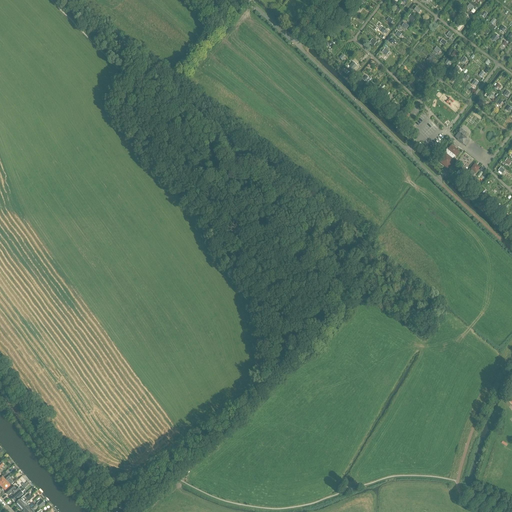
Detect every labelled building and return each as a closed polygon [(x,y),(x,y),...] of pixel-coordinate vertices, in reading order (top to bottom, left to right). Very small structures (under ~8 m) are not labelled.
[(461,135),(466,139),(469,135),(461,128),(459,130),(459,131),(455,138),(458,140),(461,135)] [(458,140),(457,140),(463,145),(463,144),(465,146),(469,141),(466,139),(461,135),(458,140)] [(440,163),(447,169),(454,161),(452,159),(455,156),(456,156),(459,152),(451,146),(448,150),(447,149),(444,154),(445,155),(440,163)] [(471,169),(476,173),(479,168),(474,164),(471,169)] [(13,466),(3,475),(4,477),(14,467),(13,466)] [(0,485),(1,487),(6,481),(10,478),(9,476),(5,480),(2,477),(0,479),(0,485)] [(6,481),(1,487),(2,488),(2,489),(4,491),(5,491),(11,486),(13,484),(9,479),(7,481),(6,481)] [(13,486),(6,492),(6,493),(6,494),(7,495),(8,495),(9,496),(12,493),(14,495),(20,489),(18,487),(16,489),(13,486)] [(25,490),(24,489),(23,488),(11,499),(11,500),(12,501),(13,501),(14,502),(23,494),(22,493),(25,490)] [(18,506),(19,508),(32,496),(30,495),(25,499),(23,497),(16,504),(16,505),(17,507),(18,506)] [(20,510),(22,511),(30,504),(28,502),(33,498),(32,496),(19,508),(21,509),(20,510)] [(34,508),(28,511),(33,511),(39,506),(41,508),(45,504),(42,500),(34,508)]
